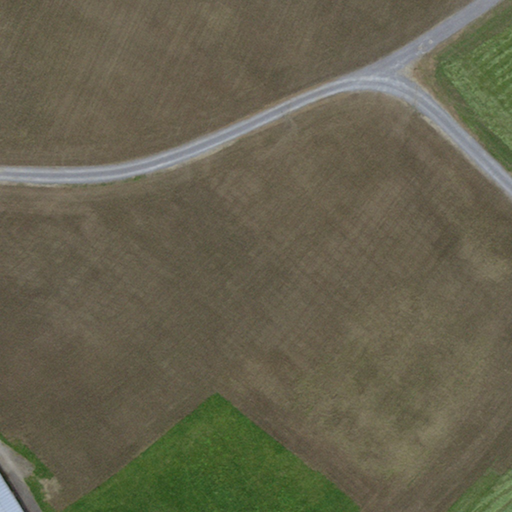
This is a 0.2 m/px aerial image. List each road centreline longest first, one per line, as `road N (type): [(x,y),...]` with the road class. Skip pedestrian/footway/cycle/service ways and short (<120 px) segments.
road 1 (track): [(0,168),(132,165),(360,84)]
road 2 (track): [(511,189),(414,97),(360,84)]
road 3 (track): [(360,84),(487,0)]
